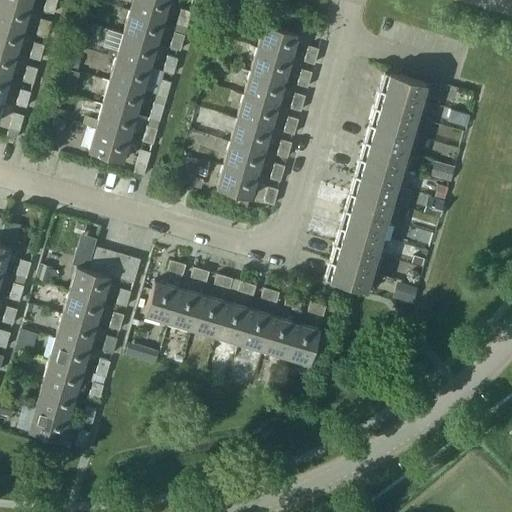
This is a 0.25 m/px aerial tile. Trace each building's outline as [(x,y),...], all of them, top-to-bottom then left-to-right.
[(0,0),(0,22),(23,29),(30,6),(7,0),(0,0)] [(132,0),(130,10),(163,20),(169,0),(132,0)] [(157,43),(163,20),(130,10),(123,33),(157,43)] [(0,48),(16,53),(23,29),(0,22),(0,48)] [(257,46),(291,56),(297,32),(264,22),(257,46)] [(150,66),(157,43),(123,33),(116,57),(150,66)] [(250,70),(284,79),(291,56),(257,46),(250,70)] [(0,73),(9,76),(16,53),(0,48),(0,73)] [(143,90),(150,66),(116,57),(109,80),(143,90)] [(304,65),(300,82),(311,85),(315,68),(304,65)] [(243,93),(277,103),(284,79),(250,70),(243,93)] [(379,89),(426,102),(431,85),(384,71),(379,89)] [(0,99),(2,100),(9,76),(0,73),(0,99)] [(136,113),(143,90),(109,80),(102,103),(136,113)] [(304,108),(308,92),(297,89),(293,105),(304,108)] [(421,119),(426,102),(379,89),(374,105),(421,119)] [(237,117),(270,127),(277,103),(243,93),(237,117)] [(129,137),(136,113),(102,103),(96,127),(129,137)] [(416,136),(421,119),(374,105),(369,122),(416,136)] [(292,156),(299,115),(288,113),(281,154),(292,156)] [(230,141),(263,150),(270,127),(237,117),(230,141)] [(411,153),(416,136),(369,122),(364,139),(411,153)] [(122,161),(129,137),(96,127),(88,151),(122,161)] [(406,170),(411,153),(364,139),(359,156),(406,170)] [(223,165),(256,174),(263,150),(230,141),(223,165)] [(183,183),(197,188),(206,158),(192,153),(183,183)] [(401,187),(406,170),(359,156),(354,173),(401,187)] [(437,159),(435,173),(454,177),(457,163),(437,159)] [(275,161),(273,177),(284,179),(286,162),(275,161)] [(250,198),(256,174),(223,165),(216,188),(250,198)] [(396,204),(401,187),(354,173),(349,190),(396,204)] [(391,221),(396,204),(349,190),(344,207),(391,221)] [(386,238),(391,221),(344,207),(339,224),(386,238)] [(0,233),(17,240),(24,223),(1,214),(0,215),(0,233)] [(382,255),(386,238),(339,224),(334,241),(382,255)] [(93,256),(98,233),(82,229),(77,252),(93,256)] [(377,272),(382,255),(334,241),(329,258),(377,272)] [(0,268),(3,270),(10,246),(0,242),(0,268)] [(371,289),(377,272),(329,258),(324,276),(371,289)] [(100,272),(88,268),(76,265),(69,289),(103,298),(110,274),(100,272)] [(168,321),(178,288),(154,281),(145,314),(168,321)] [(178,288),(168,321),(191,328),(201,295),(178,288)] [(96,322),(103,298),(69,289),(63,312),(96,322)] [(201,295),(191,328),(215,335),(225,301),(201,295)] [(225,301),(215,335),(238,342),(248,308),(225,301)] [(323,315),(319,329),(328,331),(335,307),(326,304),(323,315)] [(248,308),(238,342),(262,349),(271,315),(248,308)] [(89,345),(96,322),(63,312),(56,335),(89,345)] [(271,315),(262,349),(285,356),(295,322),(271,315)] [(295,322),(285,356),(308,362),(318,329),(295,322)] [(35,346),(37,328),(24,327),(22,345),(35,346)] [(82,369),(89,345),(56,335),(49,359),(82,369)] [(128,351),(157,357),(159,348),(130,342),(128,351)] [(75,392),(82,369),(49,359),(42,382),(75,392)] [(68,415),(75,392),(42,382),(35,406),(68,415)] [(61,439),(68,415),(35,406),(28,430),(61,439)]
